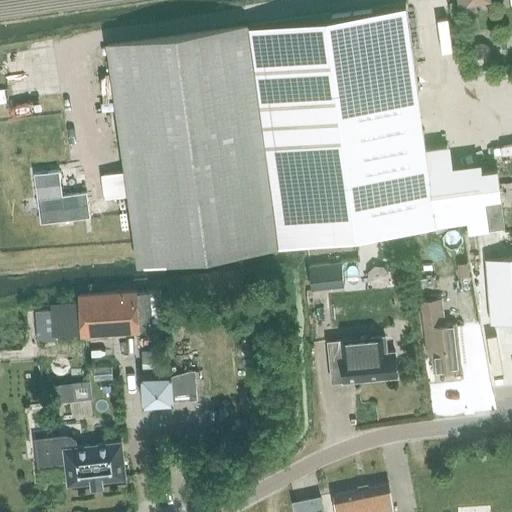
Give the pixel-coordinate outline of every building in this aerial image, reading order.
[(411,0),(329,11),(359,230),(469,215),(471,230),(505,225),(501,198),(498,167),(481,169),(480,163),(452,166),(449,144),(431,146),(415,28),(411,0)] [(329,11),(249,22),(280,241),(359,230),(329,11)] [(249,22),(107,41),(125,170),(128,195),(138,261),(280,241),(249,22)] [(471,51),(471,52),(471,53),(471,54),(471,55),(471,56),(472,57),(472,58),(473,59),(474,59),(474,60),(475,61),(476,61),(477,62),(478,62),(479,62),(480,62),(481,62),(482,62),(483,62),(484,62),(485,61),(486,61),(487,61),(487,60),(488,60),(488,59),(489,58),(490,57),(490,56),(491,55),(491,54),(491,53),(491,52),(491,51),(491,50),(490,49),(490,48),(489,47),(488,46),(488,45),(487,45),(487,44),(486,44),(485,43),(484,43),(483,43),(482,42),(481,42),(480,42),(479,42),(478,43),(477,43),(476,43),(476,44),(475,44),(474,45),(473,46),(472,47),(472,48),(471,49),(471,50),(471,51)] [(77,152),(98,151),(97,130),(77,131),(77,152)] [(511,321),(511,255),(486,258),(490,323),(511,321)] [(469,261),(461,262),(462,273),(471,272),(469,261)] [(342,262),(310,265),(312,289),(344,285),(342,262)] [(424,278),(424,288),(442,288),(442,278),(424,278)] [(51,311),(38,312),(33,312),(35,341),(40,341),(53,340),(52,337),(82,335),(101,333),(136,331),(139,331),(139,329),(164,327),(161,290),(137,292),(136,289),(79,293),(80,304),(50,306),(51,311)] [(425,326),(428,352),(432,352),(435,371),(461,368),(456,323),(442,324),(440,298),(421,300),(424,326),(425,326)] [(192,323),(186,307),(169,314),(175,329),(192,323)] [(343,380),(344,382),(398,376),(397,350),(387,351),(385,336),(329,341),(333,380),(343,380)] [(142,348),(142,370),(165,370),(165,347),(142,348)] [(171,374),(142,375),(143,399),(171,398),(171,374)] [(71,382),(54,384),(56,401),(73,399),(71,382)] [(37,405),(40,417),(55,414),(52,402),(37,405)] [(40,464),(66,461),(65,447),(77,446),(76,435),(37,439),(40,464)] [(153,437),(154,453),(178,451),(177,436),(153,437)] [(65,447),(66,461),(69,483),(126,477),(122,441),(77,446),(65,447)] [(464,462),(451,464),(456,489),(511,477),(511,452),(508,454),(470,461),(464,462)] [(394,511),(389,483),(334,494),(337,511),(394,511)] [(295,511),(319,511),(316,495),(306,497),(293,500),(295,511)]
